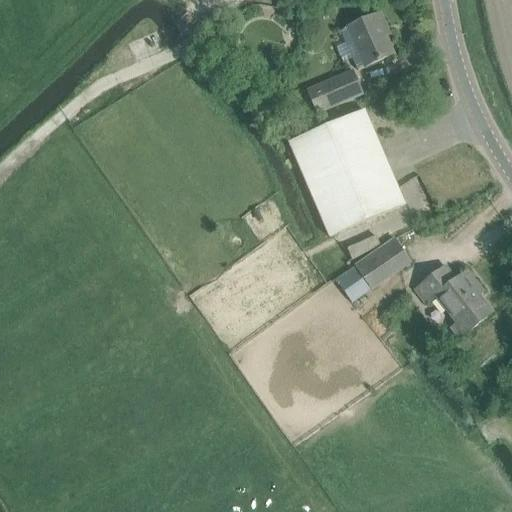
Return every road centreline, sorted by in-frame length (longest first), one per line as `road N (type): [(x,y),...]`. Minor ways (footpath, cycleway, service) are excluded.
road 1 (track): [(0,172),(98,85),(191,44),(231,0)]
road 2 (tertiary): [(511,172),(465,81),(445,0)]
